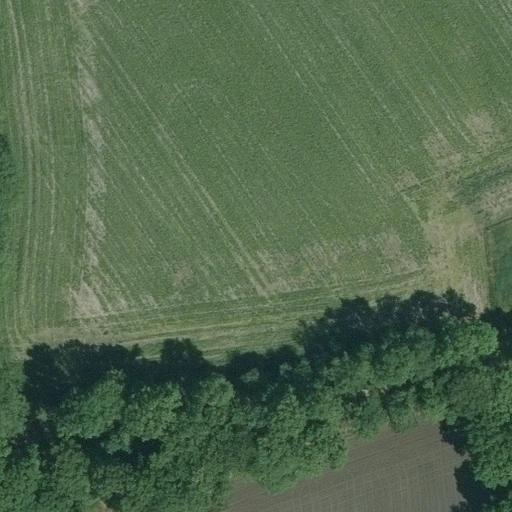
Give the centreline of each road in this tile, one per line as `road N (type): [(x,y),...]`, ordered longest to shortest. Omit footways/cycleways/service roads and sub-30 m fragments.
road 1 (track): [(0,449),(89,428),(367,389)]
road 2 (unclassified): [(367,389),(485,367),(511,375)]
